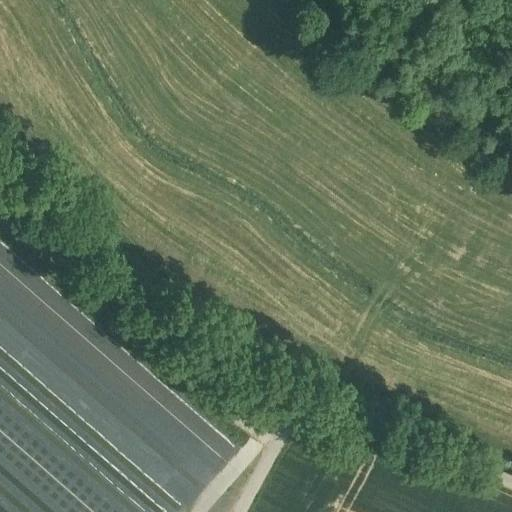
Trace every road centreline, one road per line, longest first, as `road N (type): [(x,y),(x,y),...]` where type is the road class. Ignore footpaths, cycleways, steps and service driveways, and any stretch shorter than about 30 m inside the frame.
road 1 (track): [(0,159),(67,230),(294,403),(511,511)]
road 2 (track): [(294,403),(233,511)]
